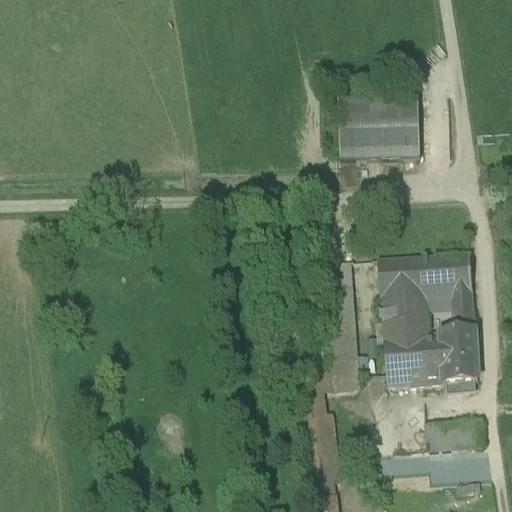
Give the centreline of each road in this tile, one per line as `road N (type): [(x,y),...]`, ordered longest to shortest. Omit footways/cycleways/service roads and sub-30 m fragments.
road 1 (track): [(507,511),(475,196),(444,0)]
road 2 (track): [(475,196),(0,211)]
